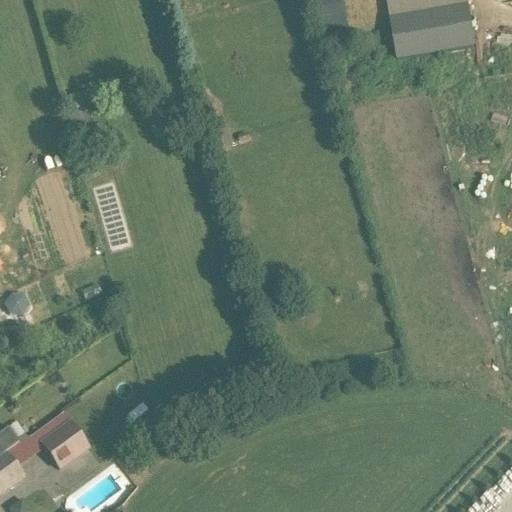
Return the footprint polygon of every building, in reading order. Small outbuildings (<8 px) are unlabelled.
[(343,0),(320,0),(326,31),(348,27),(343,0)] [(467,0),(386,0),(391,24),(469,10),(467,0)] [(328,48),(345,44),(342,32),(325,37),(328,48)] [(82,100),(63,106),(76,152),(96,146),(82,100)] [(226,121),(203,128),(211,157),(234,150),(226,121)] [(25,296),(10,294),(3,302),(8,315),(21,317),(28,308),(25,296)] [(69,424),(39,446),(59,475),(90,453),(69,424)] [(8,431),(0,436),(0,458),(19,446),(8,431)] [(0,496),(23,480),(14,467),(36,451),(28,439),(5,455),(6,458),(0,462),(0,496)]
